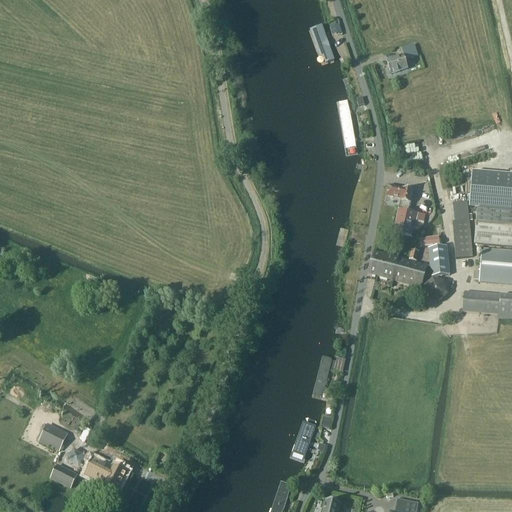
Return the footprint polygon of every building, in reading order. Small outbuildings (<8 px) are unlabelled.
[(338,26),(331,28),(332,34),(340,32),(338,26)] [(329,71),(338,68),(320,29),(311,32),(329,71)] [(401,50),(403,56),(405,61),(418,57),(414,45),(401,50)] [(408,70),(405,61),(403,56),(387,62),(391,75),(408,70)] [(346,158),(360,156),(351,102),(339,104),(346,158)] [(511,176),(472,173),(469,209),(477,209),(511,212),(511,176)] [(410,202),(413,192),(388,186),(386,197),(410,202)] [(472,258),(467,203),(451,204),(456,260),(472,258)] [(511,212),(477,209),(474,245),(511,248),(511,212)] [(411,237),(416,214),(398,210),(393,233),(411,237)] [(441,238),(421,240),(421,248),(441,246),(441,238)] [(446,247),(428,249),(429,278),(449,276),(446,247)] [(511,286),(511,252),(482,250),(479,283),(511,286)] [(418,253),(411,251),(409,260),(415,262),(418,253)] [(424,267),(374,253),(368,274),(420,288),(424,267)] [(511,296),(464,293),(463,313),(498,316),(511,318),(511,296)] [(314,399),(327,402),(335,362),(324,358),(314,399)] [(331,419),(324,418),(321,428),(329,430),(331,419)] [(292,460),(306,465),(319,427),(306,423),(292,460)] [(47,426),(39,442),(59,452),(67,436),(47,426)] [(85,452),(73,445),(67,459),(79,465),(85,452)] [(116,496),(127,473),(113,466),(112,469),(93,459),(84,476),(93,480),(94,478),(105,483),(102,489),(116,496)] [(77,477),(57,467),(51,479),(71,489),(77,477)] [(273,511),(285,511),(294,488),(283,485),(273,511)] [(343,511),(345,507),(340,506),(341,504),(326,500),(322,511),(343,511)] [(397,500),(394,511),(416,511),(418,504),(397,500)]
